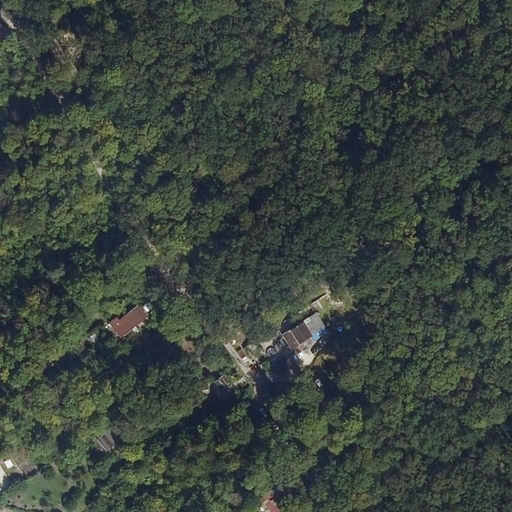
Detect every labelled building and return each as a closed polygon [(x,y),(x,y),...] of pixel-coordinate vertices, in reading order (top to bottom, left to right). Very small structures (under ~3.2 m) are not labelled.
[(0,43),(3,46),(7,43),(17,37),(0,25),(0,43)] [(93,69),(101,67),(98,57),(90,59),(93,69)] [(92,233),(99,229),(94,221),(85,226),(87,229),(89,228),(92,233)] [(89,275),(87,270),(80,274),(82,278),(89,275)] [(142,320),(135,311),(123,321),(122,320),(116,324),(114,321),(107,326),(117,339),(142,320)] [(289,354),(296,350),(287,336),(281,340),(289,354)] [(230,390),(221,379),(207,389),(216,401),(220,398),(222,399),(228,395),(227,393),(230,390)] [(105,454),(116,444),(106,433),(94,443),(105,454)] [(279,486),(270,493),(275,501),(280,507),(288,501),(279,486)] [(270,493),(266,496),(272,503),(275,501),(270,493)] [(278,511),(272,503),(266,496),(257,504),(263,511),(278,511)]
